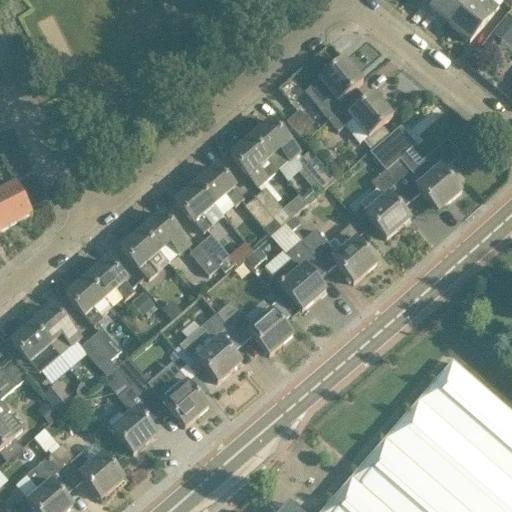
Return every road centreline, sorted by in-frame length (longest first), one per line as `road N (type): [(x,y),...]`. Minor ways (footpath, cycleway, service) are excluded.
road 1 (secondary): [(171,511),(511,215)]
road 2 (residential): [(89,217),(343,0)]
road 3 (residential): [(511,139),(343,0)]
road 4 (residential): [(89,217),(0,43)]
